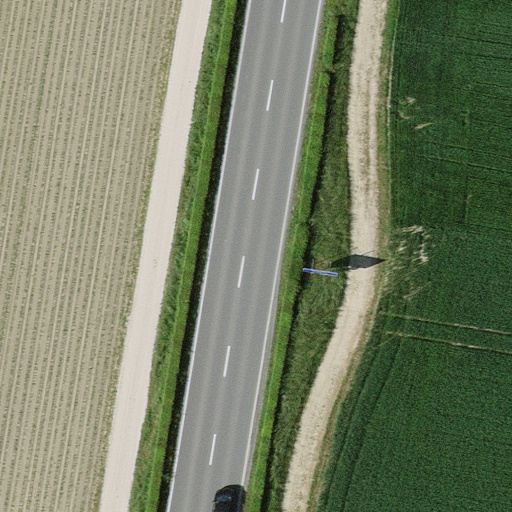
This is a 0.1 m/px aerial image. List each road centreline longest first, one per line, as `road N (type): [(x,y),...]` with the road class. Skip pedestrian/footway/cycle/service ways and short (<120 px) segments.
road 1 (track): [(298,511),(363,289),(375,0)]
road 2 (track): [(200,0),(117,511)]
road 3 (secondary): [(285,0),(203,511)]
